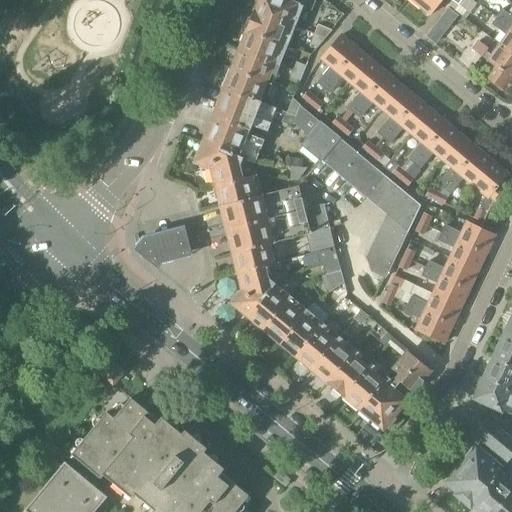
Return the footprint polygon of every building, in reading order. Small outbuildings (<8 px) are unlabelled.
[(294,26),(301,8),(311,12),(315,0),(258,0),(254,11),(294,26)] [(413,0),(430,14),(441,0),(413,0)] [(511,17),(501,9),(496,17),(511,29),(511,17)] [(286,46),(294,26),(254,11),(246,31),(286,46)] [(511,53),(511,29),(496,17),(490,25),(506,37),(509,33),(511,35),(511,42),(507,50),(511,53)] [(325,38),(331,31),(317,25),(314,34),(325,38)] [(279,65),(286,46),(246,31),(239,49),(279,65)] [(316,49),(325,38),(314,34),(309,46),(316,49)] [(323,88),(356,49),(340,36),(321,59),(330,67),(317,83),(323,88)] [(511,53),(507,50),(498,61),(492,57),(495,53),(478,41),(472,50),(494,66),(486,77),(502,89),(510,78),(511,79),(511,53)] [(271,84),(279,65),(239,49),(231,69),(271,84)] [(352,85),(371,61),(356,49),(323,88),(330,93),(343,77),(352,85)] [(353,113),(386,74),(371,61),(352,85),(360,92),(347,108),(353,113)] [(299,83),(306,67),(295,62),(289,79),(299,83)] [(263,103),(266,97),(271,84),(231,69),(224,89),(260,103),(260,102),(263,103)] [(382,109),(401,86),(386,74),(353,113),(360,118),(373,102),(382,109)] [(384,138),(416,99),(401,86),(382,109),(390,116),(377,132),(384,138)] [(224,89),(215,112),(203,142),(242,158),(255,163),(263,141),(248,134),(251,126),(266,132),(273,116),(257,110),(260,103),(224,89)] [(301,98),(309,105),(315,98),(308,91),(301,98)] [(266,97),(263,103),(272,107),(275,101),(266,97)] [(323,104),(315,98),(309,105),(317,112),(323,104)] [(300,105),(292,99),(288,110),(296,114),(300,105)] [(412,135),(431,111),(416,99),(384,138),(390,143),(403,127),(412,135)] [(295,117),(296,114),(288,110),(282,108),(281,111),(278,121),(293,127),(297,117),(295,117)] [(320,123),(309,114),(300,110),(297,117),(293,127),(292,128),(302,132),(308,136),(301,145),(320,161),(320,160),(367,198),(384,176),(320,123)] [(414,163),(446,124),(431,111),(412,135),(420,142),(407,158),(414,163)] [(331,124),(339,130),(345,123),(338,116),(331,124)] [(353,129),(345,123),(339,130),(347,137),(353,129)] [(442,160),(461,136),(446,124),(414,163),(420,168),(433,152),(442,160)] [(444,188),(476,149),(461,136),(442,160),(450,167),(437,182),(444,188)] [(361,149),(369,156),(375,148),(368,141),(361,149)] [(240,166),(242,158),(203,142),(195,163),(211,169),(215,186),(253,177),(252,176),(243,178),(240,166)] [(383,154),(375,148),(369,156),(377,162),(383,154)] [(472,185),(492,162),(476,149),(444,188),(450,193),(463,177),(472,185)] [(479,206),(488,210),(493,199),(496,202),(504,192),(497,187),(507,174),(492,162),(472,185),(484,195),(479,206)] [(306,168),(291,166),(289,180),(297,181),(306,168)] [(399,180),(406,173),(398,166),(391,174),(399,180)] [(414,179),(406,173),(399,180),(407,187),(414,179)] [(376,206),(394,184),(384,176),(367,198),(376,206)] [(220,206),(258,196),(253,177),(215,186),(220,206)] [(386,215),(419,205),(394,184),(376,206),(386,215)] [(270,244),(312,233),(330,229),(323,205),(304,210),(298,186),(258,196),(220,206),(232,253),(270,244)] [(434,201),(438,192),(429,188),(424,197),(434,201)] [(447,197),(438,192),(434,201),(443,206),(447,197)] [(402,241),(407,232),(419,205),(386,215),(379,230),(402,241)] [(473,218),(482,222),(486,213),(477,208),(473,218)] [(423,213),(419,222),(428,227),(432,217),(423,213)] [(424,235),(428,227),(419,222),(415,231),(424,235)] [(485,253),(493,235),(467,223),(462,233),(445,226),(442,233),(485,253)] [(184,227),(143,239),(136,248),(157,268),(164,262),(193,257),(184,227)] [(316,252),(334,247),(335,247),(331,228),(330,229),(312,233),(316,252)] [(396,255),(402,241),(379,230),(372,244),(396,255)] [(476,271),(485,253),(442,233),(438,241),(455,248),(450,259),(476,271)] [(237,273),(265,266),(275,264),(270,244),(232,253),(237,273)] [(391,265),(396,255),(372,244),(368,254),(391,265)] [(325,263),(338,260),(334,247),(316,252),(311,253),(314,266),(325,263)] [(402,258),(411,262),(415,253),(406,248),(402,258)] [(391,265),(368,254),(366,257),(371,271),(385,278),(391,265)] [(406,271),(411,262),(402,258),(398,267),(406,271)] [(468,289),(476,271),(450,259),(445,269),(428,261),(425,269),(468,289)] [(328,276),(341,272),(338,260),(325,263),(314,266),(318,266),(321,277),(326,276),(327,277),(328,276)] [(247,316),(274,283),(268,278),(265,266),(237,273),(242,290),(231,303),(247,316)] [(460,307),(468,289),(425,269),(421,276),(438,284),(433,294),(460,307)] [(344,283),(341,272),(328,276),(327,277),(321,279),(324,287),(328,293),(344,283)] [(263,329),(290,296),(274,283),(247,316),(263,329)] [(386,294),(394,297),(398,288),(390,285),(386,294)] [(411,296),(408,304),(452,325),(460,307),(433,294),(419,288),(415,298),(411,296)] [(389,306),(394,297),(386,294),(382,303),(389,306)] [(279,343),(306,310),(290,296),(263,329),(279,343)] [(295,356),(322,323),(327,317),(311,304),(306,310),(279,343),(295,356)] [(443,343),(452,325),(408,304),(405,311),(421,319),(416,330),(443,343)] [(511,318),(503,338),(511,341),(511,318)] [(311,369),(338,336),(322,323),(295,356),(311,369)] [(327,383),(354,350),(338,336),(311,369),(327,383)] [(511,341),(503,338),(493,359),(511,367),(511,341)] [(391,339),(386,345),(402,358),(407,352),(391,339)] [(343,396),(370,363),(354,350),(327,383),(343,396)] [(402,358),(399,361),(393,369),(399,375),(393,382),(386,376),(359,409),(382,428),(383,427),(387,427),(388,428),(398,416),(395,414),(430,371),(407,352),(402,358)] [(113,383),(119,376),(122,372),(104,358),(95,368),(113,383)] [(511,390),(511,367),(493,359),(484,378),(511,390)] [(359,409),(386,376),(370,363),(343,396),(359,409)] [(511,390),(484,378),(475,398),(508,413),(511,404),(511,390)] [(234,511),(248,496),(220,473),(223,469),(202,452),(199,456),(177,438),(180,434),(160,417),(157,420),(130,398),(113,418),(106,413),(72,455),(76,459),(98,478),(98,477),(107,485),(110,481),(131,498),(134,494),(153,510),(151,511),(234,511)] [(492,412),(485,420),(504,436),(507,432),(511,428),(492,412)] [(511,452),(511,442),(504,436),(485,420),(474,433),(482,439),(456,470),(453,468),(447,473),(444,479),(447,481),(446,482),(458,492),(456,495),(469,505),(497,471),(496,471),(511,452)] [(92,485),(98,478),(76,459),(70,466),(92,485)] [(92,485),(70,466),(65,462),(24,510),(26,511),(93,511),(107,497),(92,485)] [(492,511),(511,489),(511,483),(497,471),(469,505),(470,506),(472,504),(479,510),(477,511),(492,511)] [(511,511),(511,489),(492,511),(511,511)]
